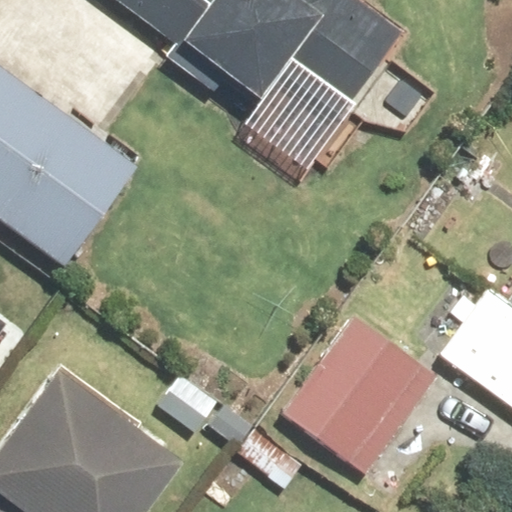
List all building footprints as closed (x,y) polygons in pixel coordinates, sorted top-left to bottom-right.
[(100,0),(166,45),(157,59),(241,117),(267,80),(335,127),(399,33),(350,0),(100,0)] [(0,70),(0,229),(56,272),(133,169),(0,70)] [(437,306),(408,280),(374,319),(404,345),(437,306)] [(511,331),(467,301),(428,357),(511,414),(511,331)] [(351,318),(276,416),(361,481),(436,384),(351,318)] [(137,511),(170,468),(46,375),(0,436),(0,511),(137,511)] [(253,428),(230,456),(279,498),(303,470),(253,428)]
